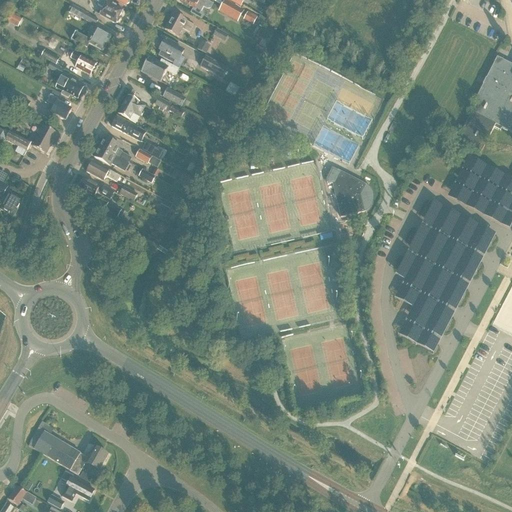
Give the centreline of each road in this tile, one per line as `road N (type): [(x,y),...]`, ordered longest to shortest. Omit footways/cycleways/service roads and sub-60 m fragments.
road 1 (secondary): [(78,335),(308,476)]
road 2 (unclassified): [(148,462),(40,398),(24,407),(14,460),(0,476)]
road 3 (tertiary): [(65,290),(78,253),(57,202),(63,174)]
